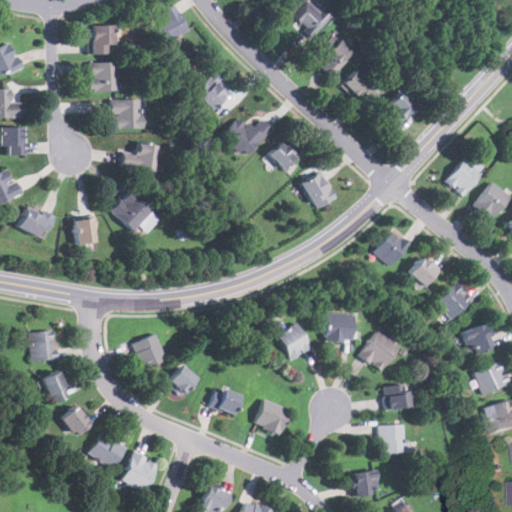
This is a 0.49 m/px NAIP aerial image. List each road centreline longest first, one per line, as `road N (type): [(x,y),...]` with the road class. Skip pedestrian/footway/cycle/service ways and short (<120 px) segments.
road 1 (residential): [(0,280),(137,301),(248,282),(318,248),(362,214),(511,52)]
road 2 (residential): [(203,0),(340,138),(490,266),(511,296)]
road 3 (residential): [(89,297),(95,361),(127,405),(291,478),(324,511)]
road 4 (residential): [(51,5),(55,113),(72,153)]
